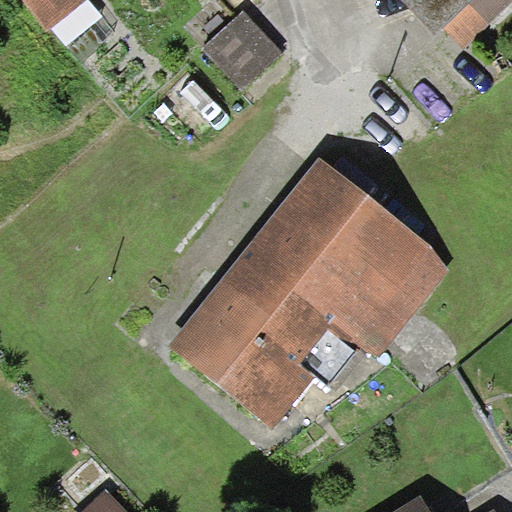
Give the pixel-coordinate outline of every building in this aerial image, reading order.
[(25,0),(48,29),(85,0),(25,0)] [(511,0),(398,0),(432,36),(443,25),(463,48),(511,0)] [(238,18),(200,53),(237,93),(275,58),(238,18)] [(322,168),(169,359),(264,434),(306,382),(319,393),(353,351),(374,368),(452,271),(322,168)] [(97,511),(134,511),(118,494),(97,511)]
